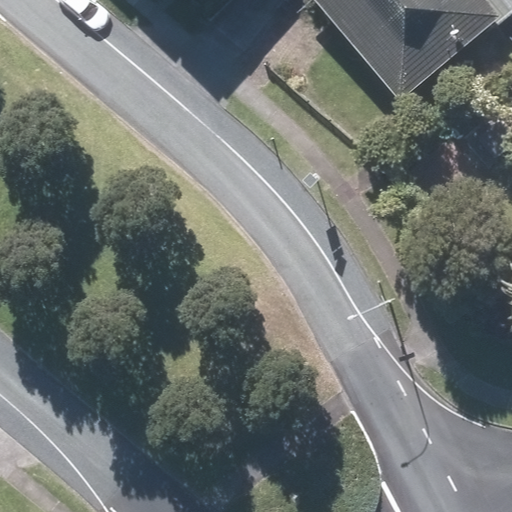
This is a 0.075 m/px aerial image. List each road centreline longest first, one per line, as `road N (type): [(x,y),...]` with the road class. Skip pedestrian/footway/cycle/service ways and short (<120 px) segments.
road 1 (tertiary): [(23,0),(256,199),(343,307),(464,511)]
road 2 (tertiary): [(123,511),(0,397)]
